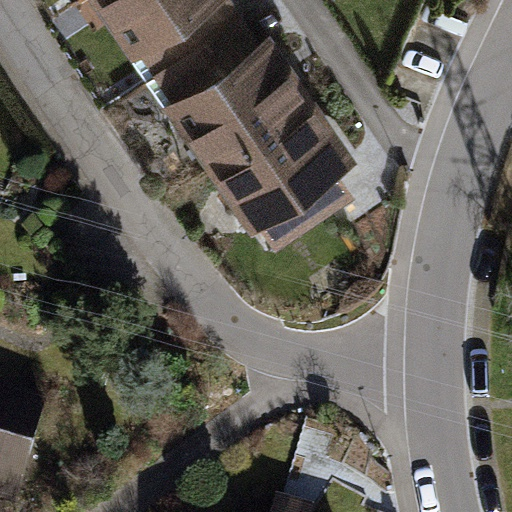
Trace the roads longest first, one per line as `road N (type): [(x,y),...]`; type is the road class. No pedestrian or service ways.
road 1 (residential): [(442,369),(304,353),(240,323),(151,232),(0,7)]
road 2 (residential): [(511,55),(465,161),(445,278),(442,369)]
road 3 (residential): [(442,369),(460,511)]
